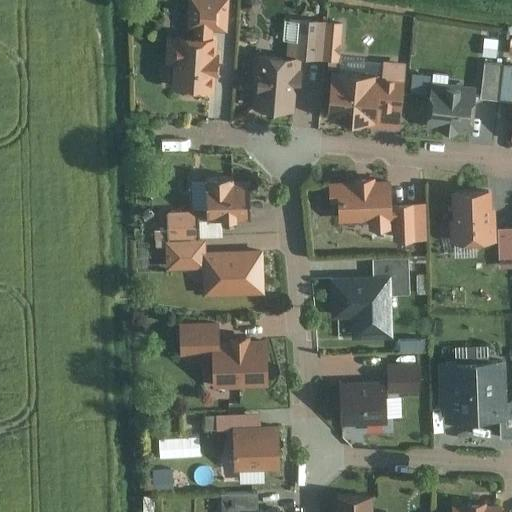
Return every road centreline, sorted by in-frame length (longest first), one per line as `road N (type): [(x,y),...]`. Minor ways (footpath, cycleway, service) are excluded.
road 1 (residential): [(280,145),(309,460)]
road 2 (residential): [(280,145),(511,167)]
road 3 (residential): [(309,460),(511,465)]
road 4 (residential): [(152,136),(280,145)]
